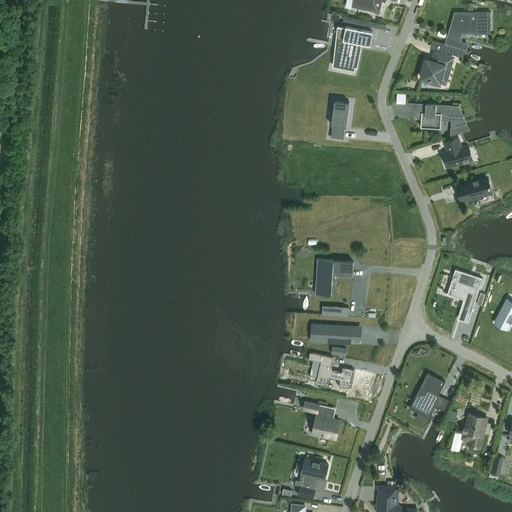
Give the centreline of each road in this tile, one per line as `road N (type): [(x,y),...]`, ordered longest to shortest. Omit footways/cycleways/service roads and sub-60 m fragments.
road 1 (residential): [(415,0),(382,95),(430,224),(431,256),(409,325)]
road 2 (residential): [(409,325),(348,511)]
